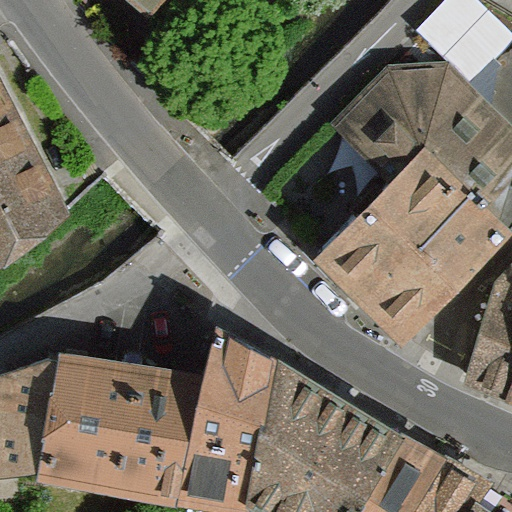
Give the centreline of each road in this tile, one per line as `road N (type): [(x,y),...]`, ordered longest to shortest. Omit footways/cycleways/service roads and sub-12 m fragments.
road 1 (residential): [(210,221),(364,362),(471,429),(511,445)]
road 2 (residential): [(409,0),(210,221)]
road 3 (residential): [(190,198),(137,143),(32,0)]
